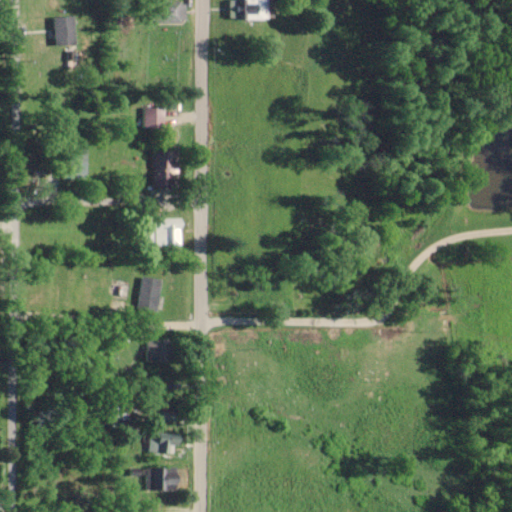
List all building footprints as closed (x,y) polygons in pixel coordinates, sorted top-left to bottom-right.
[(157,0),(181,0),(181,21),(157,20),(157,0)] [(228,0),(228,20),(271,19),(270,0),(228,0)] [(53,16),(72,14),(73,42),(54,44),(53,16)] [(143,105),(162,106),(162,129),(143,129),(143,105)] [(58,141),(56,175),(88,177),(90,143),(58,141)] [(146,148),(146,187),(175,187),(174,147),(146,148)] [(152,219),(152,250),(180,247),(180,218),(152,219)] [(141,272),(136,306),(154,309),(159,275),(141,272)] [(144,339),(166,340),(165,361),(143,360),(144,339)] [(145,427),(145,456),(177,456),(177,427),(145,427)] [(144,468),(172,469),(172,492),(143,492),(144,468)]
